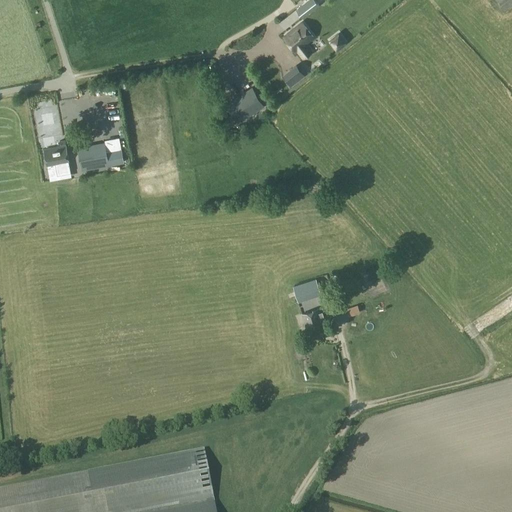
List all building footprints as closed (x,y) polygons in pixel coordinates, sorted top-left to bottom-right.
[(265,0),(266,0),(273,11),(286,0),(265,0)] [(315,0),(307,0),(297,8),(305,18),(321,6),(315,0)] [(511,0),(496,0),(504,10),(511,3),(511,0)] [(312,59),(305,51),(306,50),(303,45),(314,37),(303,23),(285,37),(296,51),(293,53),(297,57),(300,55),(306,63),(312,59)] [(345,42),(339,34),(330,40),(337,48),(345,42)] [(277,54),(264,66),(276,79),(289,67),(277,54)] [(258,81),(265,75),(257,65),(250,70),(258,81)] [(304,75),(297,66),(284,76),(291,85),(304,75)] [(264,104),(253,87),(227,104),(238,122),(264,104)] [(58,146),(42,148),(45,167),(54,165),(56,173),(69,171),(68,162),(66,145),(65,145),(64,139),(58,140),(58,146)] [(98,144),(78,148),(82,169),(99,167),(123,162),(121,150),(106,153),(104,143),(98,144)] [(304,221),(316,215),(308,198),(296,204),(304,221)] [(271,290),(262,257),(249,261),(258,294),(271,290)] [(270,276),(305,264),(302,257),(267,269),(270,276)] [(321,295),(316,278),(293,286),(298,302),(321,295)] [(233,304),(245,350),(287,339),(277,298),(241,307),(240,302),(233,304)] [(506,302),(481,314),(485,323),(510,312),(506,302)] [(341,309),(343,318),(355,316),(353,307),(341,309)] [(324,330),(323,327),(325,326),(322,313),(320,314),(318,309),(302,315),(309,335),(324,330)] [(365,367),(357,367),(359,394),(367,394),(365,367)] [(215,511),(203,450),(0,490),(0,511),(215,511)]
